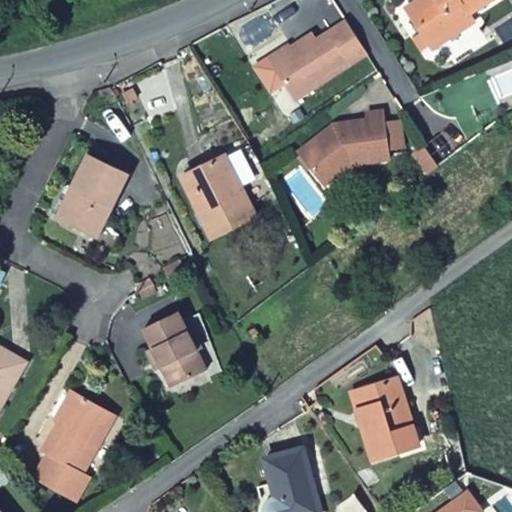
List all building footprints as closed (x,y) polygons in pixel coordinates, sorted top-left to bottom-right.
[(424,0),(420,3),(433,23),(425,29),(436,48),(479,22),(474,15),(496,0),(424,0)] [(412,8),(425,29),(433,23),(420,3),(412,8)] [(295,50),(277,61),(296,95),(370,51),(350,17),(310,41),(306,35),(291,44),(295,50)] [(384,110),(367,112),(368,118),(359,119),(343,121),(343,125),(329,126),(298,150),(321,180),(348,160),(352,163),(390,158),(389,147),(385,120),(384,110)] [(385,120),(389,147),(404,145),(401,118),(385,120)] [(425,144),(414,151),(427,172),(438,166),(425,144)] [(225,157),(194,171),(210,203),(200,208),(214,237),(254,217),(239,187),(253,180),(239,152),(228,158),(225,157)] [(79,198),(63,229),(92,246),(125,188),(90,166),(73,195),(79,198)] [(50,223),(63,229),(79,198),(73,195),(69,193),(62,196),(50,223)] [(178,313),(144,331),(173,391),(207,375),(178,313)] [(0,411),(25,368),(0,352),(0,411)] [(400,433),(420,428),(405,383),(361,398),(383,463),(407,454),(400,433)] [(47,459),(33,483),(73,508),(83,494),(74,488),(113,422),(77,400),(61,426),(57,428),(42,455),(47,459)] [(426,449),(420,428),(400,433),(407,454),(426,449)] [(330,511),(312,451),(274,462),(286,500),(279,505),(276,511),(330,511)] [(482,511),(475,501),(458,511),(482,511)]
